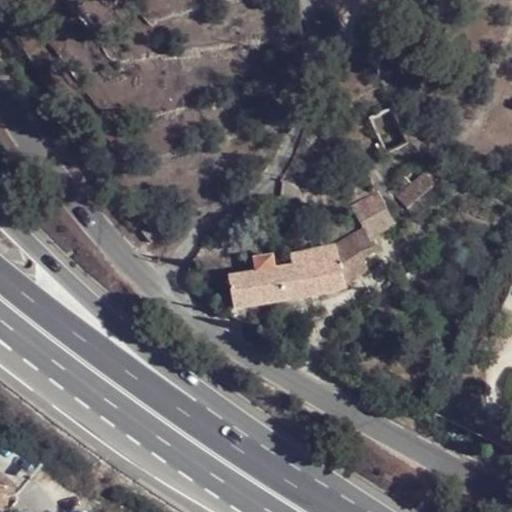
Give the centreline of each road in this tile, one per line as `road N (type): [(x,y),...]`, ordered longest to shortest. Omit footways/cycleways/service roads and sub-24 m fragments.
road 1 (primary): [(349,511),(176,369),(0,201)]
road 2 (residential): [(163,289),(203,333),(511,498)]
road 3 (primary): [(0,294),(304,511)]
road 4 (residential): [(306,0),(315,54),(267,180),(202,229),(163,289)]
road 5 (primary): [(0,344),(201,479),(274,511)]
road 6 (unknown): [(256,194),(385,184),(460,155),(511,149)]
road 7 (residential): [(0,96),(32,147),(163,289)]
